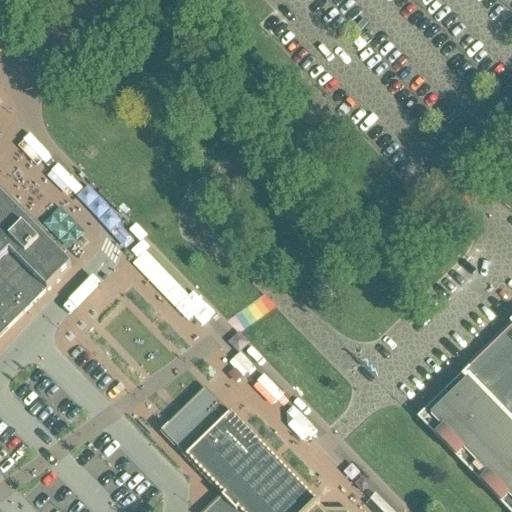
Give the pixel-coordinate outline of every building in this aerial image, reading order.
[(0,341),(72,270),(0,197),(0,341)] [(511,341),(496,357),(467,386),(431,420),(444,433),(436,440),(459,464),(466,456),(489,479),(481,487),(504,510),(511,503),(511,341)] [(214,409),(175,448),(201,475),(241,436),(214,409)] [(226,500),(266,462),(241,436),(201,475),(225,499),(226,500)] [(266,462),(226,500),(237,511),(266,511),(291,488),(266,462)] [(291,488),(266,511),(313,511),(314,511),(291,488)] [(222,500),(209,511),(237,511),(226,500),(225,499),(222,501),(222,500)]
